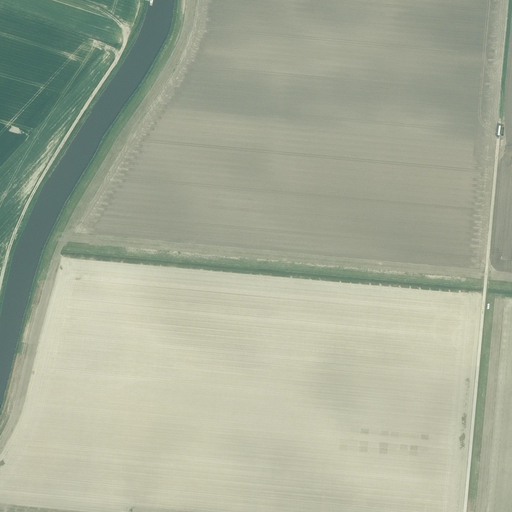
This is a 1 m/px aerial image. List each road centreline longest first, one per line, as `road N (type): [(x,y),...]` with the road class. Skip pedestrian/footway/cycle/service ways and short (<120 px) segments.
road 1 (track): [(464,511),(497,132)]
road 2 (track): [(128,32),(24,210),(0,287)]
